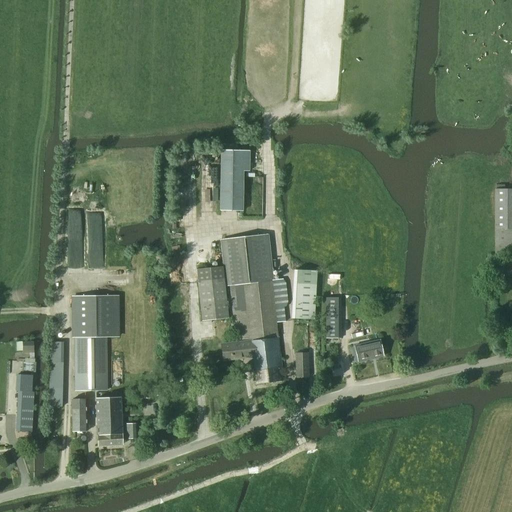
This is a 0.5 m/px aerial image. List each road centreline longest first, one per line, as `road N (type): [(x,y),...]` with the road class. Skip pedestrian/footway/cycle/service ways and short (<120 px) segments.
road 1 (tertiary): [(0,500),(131,468),(369,389),(511,358)]
road 2 (track): [(136,511),(317,446),(364,511)]
